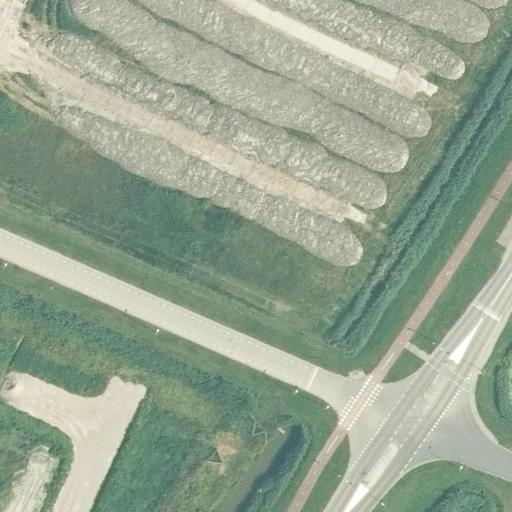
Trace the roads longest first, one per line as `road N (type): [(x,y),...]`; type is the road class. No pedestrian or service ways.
road 1 (unclassified): [(0,242),(397,412)]
road 2 (unclassified): [(480,318),(397,412)]
road 3 (unclassified): [(426,426),(480,318)]
